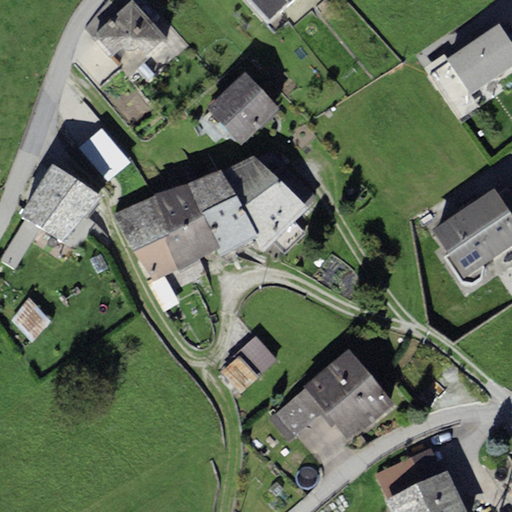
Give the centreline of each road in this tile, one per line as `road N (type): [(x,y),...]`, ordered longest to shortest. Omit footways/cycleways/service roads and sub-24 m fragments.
road 1 (residential): [(0,224),(20,190),(64,51),(93,0)]
road 2 (residential): [(511,408),(464,411),(411,428),(298,511)]
